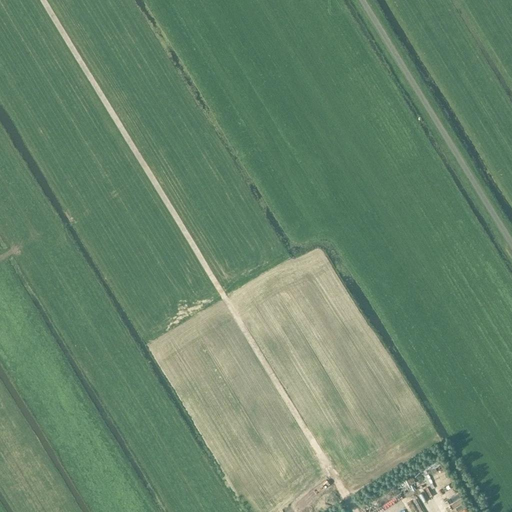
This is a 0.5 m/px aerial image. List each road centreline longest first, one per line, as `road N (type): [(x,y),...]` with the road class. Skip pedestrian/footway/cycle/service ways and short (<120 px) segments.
road 1 (track): [(354,511),(42,0)]
road 2 (unclassified): [(511,243),(363,0)]
